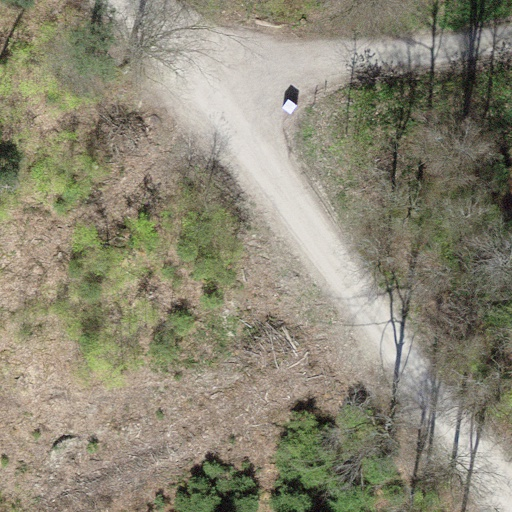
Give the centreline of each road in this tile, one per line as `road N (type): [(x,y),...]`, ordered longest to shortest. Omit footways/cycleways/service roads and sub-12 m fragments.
road 1 (track): [(123,0),(201,81),(511,511)]
road 2 (track): [(511,46),(201,81)]
